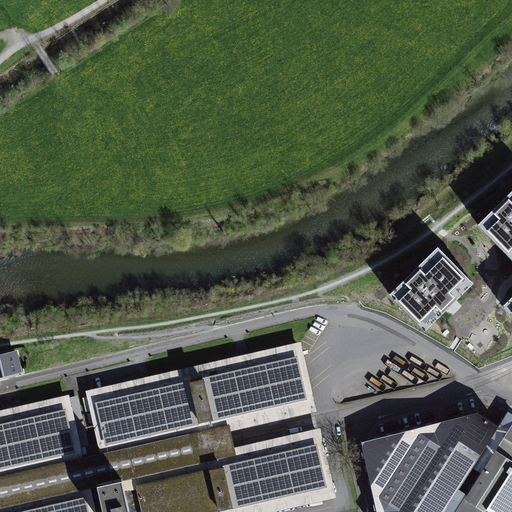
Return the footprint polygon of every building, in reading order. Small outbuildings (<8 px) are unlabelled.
[(499,219),(487,231),(508,252),(511,247),(511,203),(508,200),(494,214),(499,219)] [(411,289),(399,301),(420,322),(436,307),(440,312),(448,305),(454,298),(449,293),(462,279),(443,259),(425,277),(420,271),(406,285),(411,289)] [(301,342),(85,392),(100,455),(229,426),(231,431),(316,412),(301,342)] [(0,378),(22,373),(17,351),(0,354),(0,378)] [(69,396),(0,411),(0,477),(83,458),(81,449),(77,433),(76,425),(69,398),(69,396)] [(80,396),(69,398),(76,425),(86,423),(80,396)] [(482,473),(511,426),(511,412),(508,410),(471,467),(482,473)] [(231,431),(229,426),(100,455),(83,458),(0,477),(0,509),(91,489),(121,482),(236,456),(234,448),(231,431)] [(511,511),(511,426),(482,473),(456,511),(511,511)] [(236,456),(121,482),(122,485),(128,511),(277,511),(337,498),(320,429),(234,448),(236,456)] [(87,430),(77,433),(81,449),(90,446),(87,430)] [(128,511),(122,485),(97,490),(101,511),(128,511)] [(0,511),(96,511),(91,489),(0,509),(0,511)]
